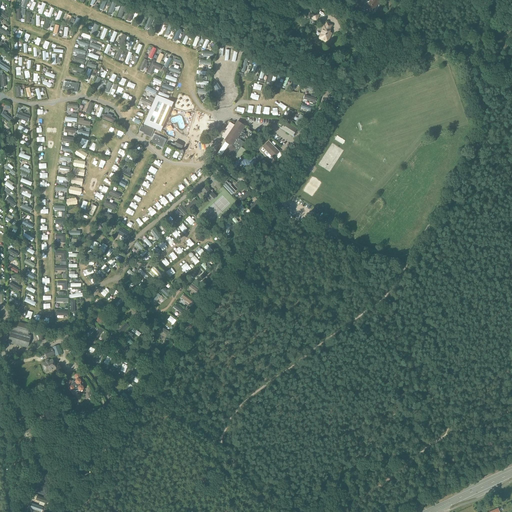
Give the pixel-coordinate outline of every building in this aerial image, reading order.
[(361,9),(365,0),(358,0),(355,5),(361,9)] [(374,11),(380,2),(376,0),(370,0),(367,7),(374,11)] [(121,19),(126,6),(121,5),(117,17),(121,19)] [(2,10),(2,11),(0,9),(0,15),(6,20),(8,17),(3,12),(4,11),(2,10)] [(130,9),(126,20),(130,22),(134,11),(130,9)] [(317,21),(320,14),(310,10),(307,17),(317,21)] [(139,26),(144,15),(140,13),(135,24),(139,26)] [(158,22),(154,32),(158,34),(162,24),(158,22)] [(331,28),(332,25),(326,22),(325,25),(324,25),(318,39),(328,43),(332,34),(329,32),(331,29),(331,28)] [(0,26),(0,32),(7,36),(9,33),(0,26)] [(122,35),(118,45),(122,47),(126,36),(122,35)] [(1,42),(0,43),(0,47),(7,53),(10,50),(1,42)] [(143,59),(139,69),(142,71),(147,61),(143,59)] [(160,71),(161,67),(152,62),(147,73),(152,75),(154,69),(160,71)] [(2,64),(0,66),(8,73),(9,71),(2,64)] [(235,69),(226,76),(228,79),(237,72),(235,69)] [(224,84),(226,87),(235,81),(233,77),(224,84)] [(64,90),(77,93),(79,84),(71,82),(71,84),(65,82),(64,90)] [(317,94),(319,87),(319,85),(308,82),(308,83),(307,87),(314,88),(313,93),(317,94)] [(227,94),(235,88),(233,85),(225,90),(227,94)] [(147,87),(145,90),(155,95),(157,92),(147,87)] [(228,100),(237,93),(234,90),(226,97),(228,100)] [(236,95),(229,101),(231,104),(238,99),(236,95)] [(142,99),(140,102),(144,104),(143,105),(146,106),(146,105),(150,107),(151,104),(142,99)] [(89,102),(85,113),(89,115),(93,104),(89,102)] [(4,113),(3,112),(1,115),(9,121),(11,119),(6,114),(7,113),(5,112),(4,113)] [(18,112),(16,117),(28,121),(30,117),(18,112)] [(104,115),(102,119),(114,123),(115,119),(104,115)] [(300,115),(295,125),(298,127),(303,116),(300,115)] [(242,132),(245,126),(237,121),(224,140),(227,142),(226,143),(229,145),(222,157),(227,161),(236,149),(234,147),(241,137),(243,138),(245,134),(242,132)] [(284,121),(280,128),(292,136),(297,129),(284,121)] [(154,129),(144,125),(144,126),(141,125),(139,131),(144,133),(147,134),(147,136),(151,138),(154,130),(154,129)] [(10,141),(13,138),(4,130),(1,134),(10,141)] [(161,147),(164,140),(154,135),(151,142),(156,144),(161,147)] [(183,145),(182,144),(176,141),(174,144),(171,143),(171,144),(168,143),(167,145),(181,151),(183,145)] [(273,159),(280,152),(269,141),(262,147),(273,159)] [(5,147),(2,151),(11,157),(13,154),(5,147)] [(120,177),(118,182),(124,185),(127,180),(120,177)] [(113,185),(123,191),(125,187),(116,182),(113,185)] [(231,193),(235,190),(227,182),(224,185),(231,193)] [(3,189),(12,193),(14,191),(9,189),(11,185),(6,183),(3,189)] [(211,202),(216,196),(206,186),(201,191),(211,202)] [(247,191),(240,199),(243,202),(250,194),(247,191)] [(7,198),(5,201),(13,208),(16,204),(7,198)] [(194,199),(185,207),(188,211),(197,203),(194,199)] [(252,211),(260,203),(256,200),(249,208),(252,211)] [(105,201),(103,205),(115,210),(116,206),(105,201)] [(27,207),(28,205),(26,204),(25,206),(22,205),(21,208),(30,212),(32,209),(27,207)] [(186,216),(189,213),(181,205),(178,208),(186,216)] [(177,224),(180,222),(173,214),(170,217),(177,224)] [(7,218),(4,223),(13,229),(15,226),(11,223),(12,221),(7,218)] [(97,231),(102,220),(98,218),(93,229),(97,231)] [(108,224),(103,234),(107,236),(112,225),(108,224)] [(8,234),(6,237),(15,243),(17,239),(8,234)] [(24,234),(22,237),(32,243),(34,240),(24,234)] [(65,243),(65,235),(55,235),(55,239),(61,239),(61,243),(65,243)] [(208,247),(204,250),(208,256),(212,253),(208,247)] [(55,252),(55,256),(61,256),(61,261),(65,261),(65,252),(55,252)] [(32,271),(33,268),(24,263),(22,266),(32,271)] [(206,267),(205,268),(202,265),(199,269),(206,274),(207,273),(209,270),(206,267)] [(183,267),(181,269),(187,276),(190,273),(183,267)] [(151,270),(148,272),(157,281),(159,278),(151,270)] [(144,282),(146,280),(139,272),(136,274),(144,282)] [(128,273),(125,275),(131,281),(133,279),(128,273)] [(67,290),(67,281),(57,281),(57,286),(62,286),(62,290),(67,290)] [(10,283),(8,287),(18,292),(20,288),(10,283)] [(192,284),(189,287),(198,294),(201,290),(192,284)] [(28,285),(26,289),(34,294),(35,291),(31,288),(32,286),(28,285)] [(191,305),(193,302),(184,294),(181,298),(185,301),(184,303),(189,306),(190,305),(191,305)] [(157,297),(149,305),(150,307),(155,303),(157,305),(161,301),(157,297)] [(53,302),(53,310),(56,310),(56,306),(64,305),(64,301),(53,302)] [(182,314),(185,311),(176,304),(173,308),(182,314)] [(99,313),(93,316),(98,323),(104,320),(99,313)] [(14,321),(8,342),(28,348),(31,336),(28,335),(28,334),(30,325),(14,321)] [(121,335),(129,327),(126,324),(118,331),(121,335)] [(108,347),(115,338),(111,335),(105,344),(108,347)] [(154,354),(156,351),(147,344),(145,348),(154,354)] [(53,347),(56,356),(61,354),(58,345),(53,347)] [(46,358),(55,355),(52,347),(51,348),(44,351),(46,358)] [(46,363),(43,364),(46,372),(56,368),(53,360),(49,361),(48,359),(45,360),(46,363)] [(68,388),(69,390),(71,391),(73,390),(76,391),(78,390),(80,391),(82,390),(83,388),(82,386),(83,384),(83,383),(81,382),(80,380),(81,378),(80,374),(78,374),(75,374),(75,376),(75,378),(73,381),(71,381),(69,380),(67,381),(65,385),(66,387),(68,388)] [(29,419),(28,412),(18,413),(19,420),(29,419)] [(40,444),(40,441),(38,437),(31,439),(32,446),(40,444)] [(44,484),(48,484),(47,473),(36,475),(36,479),(43,479),(44,484)] [(45,494),(49,493),(48,485),(38,486),(39,490),(44,490),(45,494)] [(37,496),(35,500),(47,504),(49,500),(37,496)] [(41,511),(43,508),(31,503),(29,508),(41,511)]
